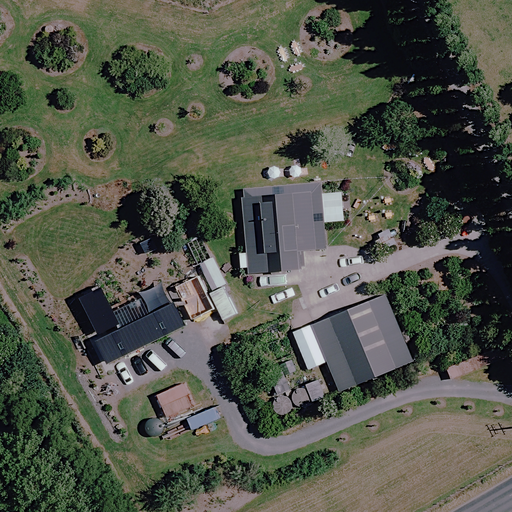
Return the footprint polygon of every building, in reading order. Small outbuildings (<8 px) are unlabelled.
[(325,250),(322,194),(243,199),(247,275),(300,272),(299,252),(325,250)] [(227,285),(213,259),(202,264),(216,291),(227,285)] [(312,325),(309,319),(292,326),(304,356),(321,349),(339,393),(414,363),(387,295),(312,325)] [(308,388),(292,392),(296,408),(312,405),(308,388)] [(291,415),(291,398),(274,398),(273,414),(291,415)]
